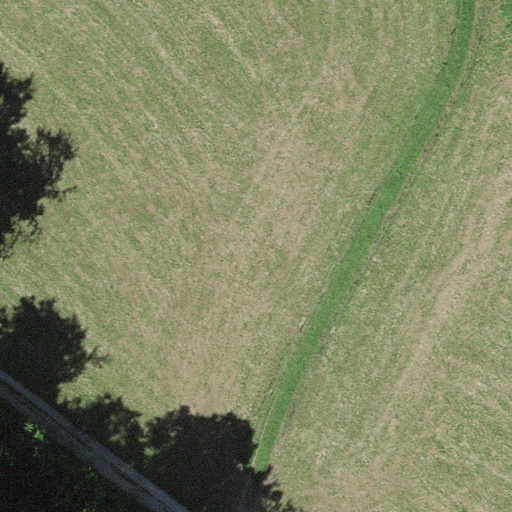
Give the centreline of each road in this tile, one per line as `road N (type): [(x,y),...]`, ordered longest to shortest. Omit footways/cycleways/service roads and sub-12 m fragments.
road 1 (track): [(245,511),(326,293),(457,0)]
road 2 (track): [(0,379),(181,511)]
